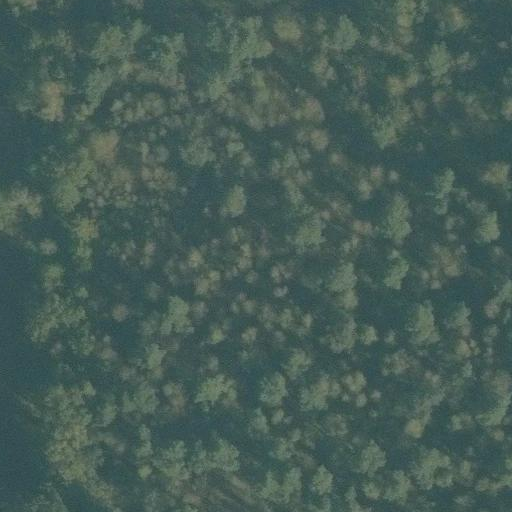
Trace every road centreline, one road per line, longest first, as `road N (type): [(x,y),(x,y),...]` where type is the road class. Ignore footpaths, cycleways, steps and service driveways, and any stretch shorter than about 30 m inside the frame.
road 1 (track): [(58,36),(84,511)]
road 2 (track): [(329,0),(58,36)]
